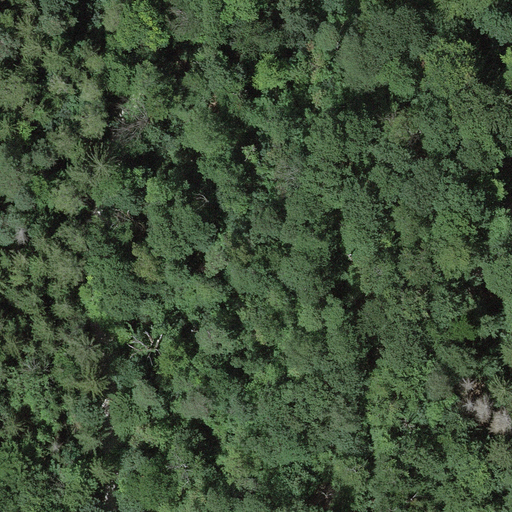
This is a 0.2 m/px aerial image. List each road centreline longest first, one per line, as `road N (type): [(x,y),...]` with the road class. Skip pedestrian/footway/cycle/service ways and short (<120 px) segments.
road 1 (track): [(111,511),(105,217),(162,0)]
road 2 (track): [(448,504),(436,440),(435,356),(466,276),(511,208)]
